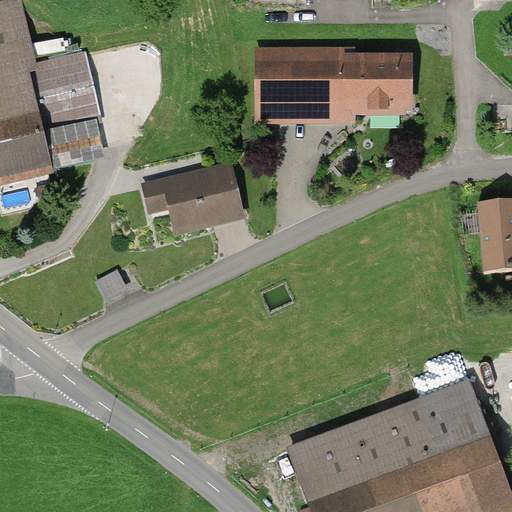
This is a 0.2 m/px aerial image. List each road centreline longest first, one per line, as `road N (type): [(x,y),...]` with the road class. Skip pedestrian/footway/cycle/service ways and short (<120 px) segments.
road 1 (residential): [(469,169),(372,198),(104,327),(50,365)]
road 2 (tertiary): [(50,365),(241,511)]
road 3 (residential): [(457,0),(469,169)]
